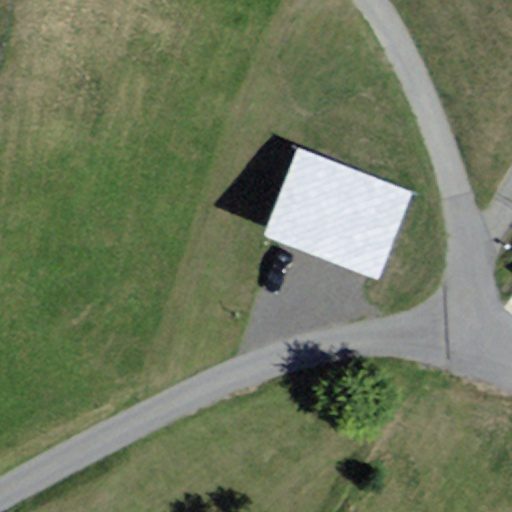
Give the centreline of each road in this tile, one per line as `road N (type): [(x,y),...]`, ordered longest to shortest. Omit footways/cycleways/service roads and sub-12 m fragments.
road 1 (residential): [(0,493),(239,371),(371,338),(460,356)]
road 2 (residential): [(460,356),(464,287),(420,116),(367,0)]
